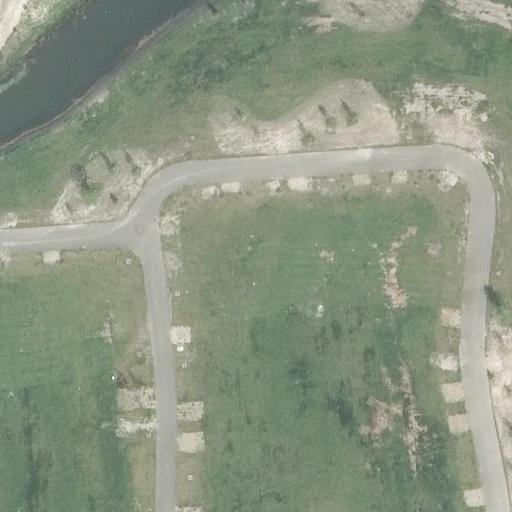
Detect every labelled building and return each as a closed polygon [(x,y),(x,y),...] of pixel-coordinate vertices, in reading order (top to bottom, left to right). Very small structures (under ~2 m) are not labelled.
[(412,9),(404,100),(465,106),(466,96),(511,100),(511,8),(472,4),(471,14),(412,9)] [(430,203),(394,205),(396,237),(398,260),(399,267),(434,265),(430,203)] [(356,208),(321,210),(324,258),(359,256),(358,234),(360,233),(359,223),(357,223),(356,208)] [(214,221),(198,222),(201,273),(217,272),(217,283),(244,281),(241,236),(216,237),(214,221)] [(396,237),(383,237),(384,261),(398,260),(396,237)] [(68,300),(46,301),(48,337),(73,335),(73,328),(99,326),(96,281),(67,283),(68,300)] [(0,335),(14,335),(15,349),(35,347),(33,316),(23,317),(22,303),(18,303),(17,286),(0,287),(0,335)] [(418,314),(375,317),(377,344),(377,345),(393,344),(420,342),(418,314)] [(269,327),(243,329),(244,342),(260,341),(260,342),(270,341),(269,327)] [(244,342),(215,344),(216,369),(219,368),(262,366),(260,342),(260,341),(244,342)] [(377,344),(367,345),(368,358),(394,357),(393,344),(377,345),(377,344)] [(262,366),(219,368),(221,393),(247,392),(264,390),(262,366)] [(389,377),(364,378),(365,392),(374,391),(390,389),(389,377)] [(390,389),(374,391),(376,419),(419,416),(417,388),(390,389)] [(264,390),(247,392),(248,404),(274,403),(273,389),(264,390)] [(64,415),(38,417),(39,431),(49,430),(49,429),(65,428),(64,415)] [(65,428),(49,429),(49,430),(50,454),(93,451),(96,451),(94,426),(65,428)] [(247,447),(224,448),(225,472),(266,469),(265,455),(279,454),(278,431),(246,434),(247,447)] [(403,439),(377,440),(378,454),(388,453),(388,452),(404,451),(403,439)] [(404,451),(388,452),(388,453),(389,477),(432,474),(431,450),(404,451)] [(93,451),(50,454),(52,478),(52,479),(68,478),(95,476),(93,451)] [(266,469),(225,472),(227,496),(250,494),(251,507),(283,505),(281,483),(267,484),(266,469)] [(432,474),(389,477),(391,501),(391,502),(407,501),(438,499),(436,474),(432,474)] [(52,478),(42,479),(43,492),(69,491),(68,478),(52,479),(52,478)] [(391,501),(382,502),(382,511),(408,511),(407,501),(391,502),(391,501)]
